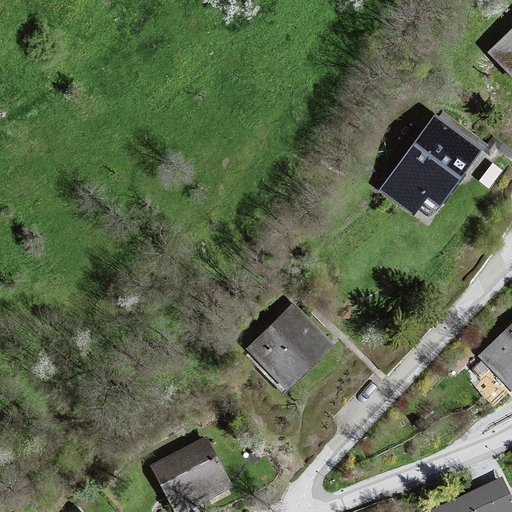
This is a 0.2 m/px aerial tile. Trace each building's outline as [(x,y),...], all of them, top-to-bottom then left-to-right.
[(511,28),(487,52),(511,77),(511,28)] [(483,150),(427,117),(373,192),(424,231),(483,150)] [(333,336),(283,295),(232,347),(275,392),(333,336)] [(511,323),(478,356),(511,391),(511,323)] [(185,511),(234,487),(207,436),(150,465),(174,511),(185,511)] [(511,511),(511,496),(502,476),(429,510),(429,511),(511,511)]
